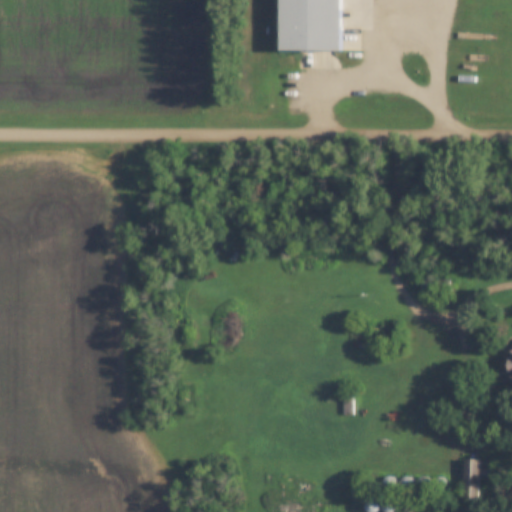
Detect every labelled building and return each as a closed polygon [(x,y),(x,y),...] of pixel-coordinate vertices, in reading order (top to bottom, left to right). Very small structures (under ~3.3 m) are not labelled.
[(280,0),(340,0),(340,49),(280,49),(280,0)] [(451,272),(451,290),(423,290),(423,272),(451,272)] [(343,386),(353,386),(353,414),(343,414),(343,386)] [(463,458),(478,458),(478,500),(463,500),(463,458)] [(397,483),(395,478),(390,476),(385,478),(382,483),(385,488),(390,490),(395,488),(397,483)] [(415,483),(413,478),(407,476),(402,478),(400,483),(402,488),(407,490),(413,488),(415,483)] [(431,483),(429,478),(423,476),(418,478),(416,483),(418,488),(423,490),(429,488),(431,483)] [(446,483),(444,478),(439,476),(433,478),(431,483),(433,488),(439,491),(444,488),(446,483)] [(377,511),(380,506),(377,501),(372,499),(367,501),(365,506),(367,511),(377,511)] [(394,511),(397,507),(395,502),(389,500),(384,502),(382,507),(384,511),(394,511)]
